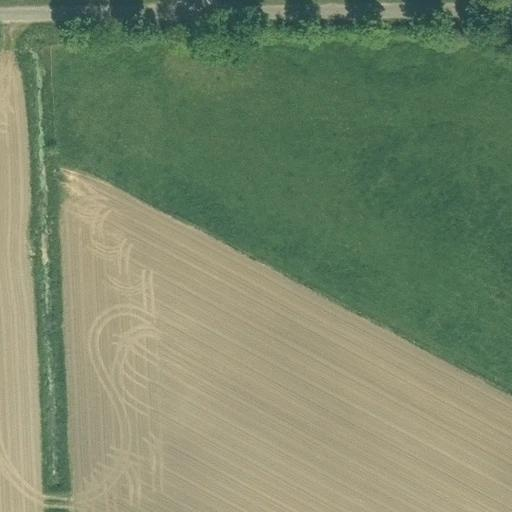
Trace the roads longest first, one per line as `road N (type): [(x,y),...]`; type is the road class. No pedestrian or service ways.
road 1 (residential): [(511,4),(179,8)]
road 2 (residential): [(179,8),(0,12)]
